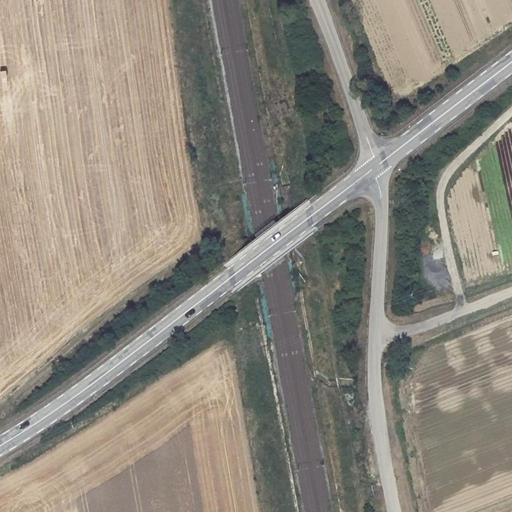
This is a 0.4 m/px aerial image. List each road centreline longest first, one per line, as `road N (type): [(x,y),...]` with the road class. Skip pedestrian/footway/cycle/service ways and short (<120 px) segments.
road 1 (secondary): [(376,166),(0,446)]
road 2 (unclassified): [(394,511),(374,365),(384,247),(376,166)]
road 3 (unclassified): [(376,166),(321,0)]
road 4 (secondary): [(511,63),(376,166)]
road 5 (track): [(375,333),(413,335),(511,297)]
